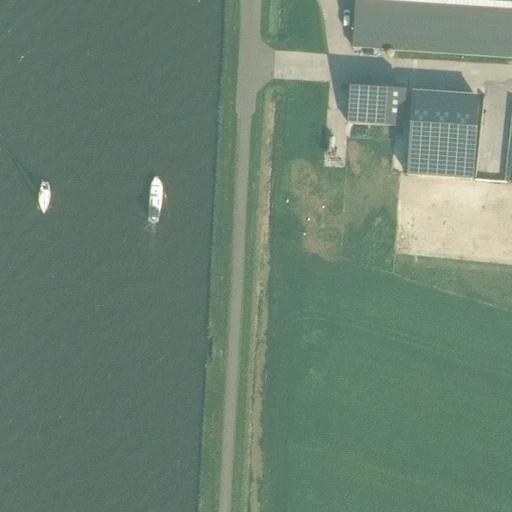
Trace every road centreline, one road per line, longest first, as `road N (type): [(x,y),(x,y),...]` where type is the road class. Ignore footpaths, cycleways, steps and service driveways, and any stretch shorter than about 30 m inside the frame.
road 1 (unclassified): [(223,511),(251,0)]
road 2 (unknown): [(246,80),(511,80)]
